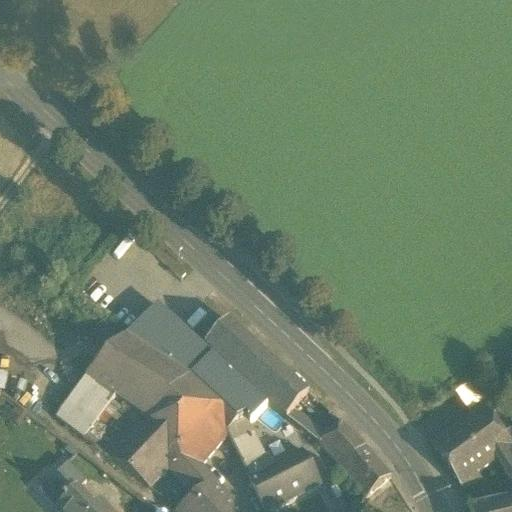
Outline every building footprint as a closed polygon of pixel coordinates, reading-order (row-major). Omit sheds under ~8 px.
[(245,419),(249,427),(266,408),(179,328),(156,308),(125,341),(189,381),(235,424),(245,419)] [(274,413),(286,422),(294,412),(307,398),(227,324),(204,349),(274,413)] [(83,382),(84,383),(115,400),(148,423),(111,462),(147,490),(157,480),(158,481),(169,470),(184,456),(196,469),(227,438),(225,435),(235,424),(189,381),(125,341),(83,382)] [(468,414),(487,400),(474,382),(455,396),(468,414)] [(81,444),(115,400),(84,383),(54,422),(81,444)] [(458,487),(459,487),(497,460),(511,449),(484,410),(431,448),(458,487)] [(8,422),(18,429),(25,420),(16,412),(8,422)] [(328,438),(294,412),(286,422),(318,447),(328,438)] [(227,438),(250,484),(273,467),(266,453),(262,455),(249,427),(245,419),(235,424),(225,435),(227,438)] [(339,427),(328,438),(318,447),(340,472),(363,449),(339,427)] [(340,472),(365,501),(389,479),(363,449),(340,472)] [(497,460),(511,484),(511,449),(497,460)] [(250,484),(263,511),(271,511),(318,489),(300,453),(273,467),(250,484)] [(183,511),(233,511),(212,487),(196,469),(184,456),(169,470),(180,483),(196,501),(183,511)] [(37,495),(53,511),(104,511),(97,505),(91,510),(76,496),(86,487),(66,467),(37,495)]
